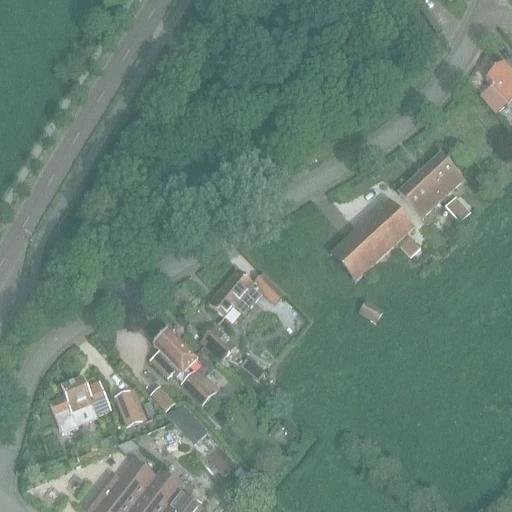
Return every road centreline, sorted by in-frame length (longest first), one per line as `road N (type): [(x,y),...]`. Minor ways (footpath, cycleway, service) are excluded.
road 1 (residential): [(0,474),(26,376),(46,350),(374,147),(427,101),(486,12),(494,8),(511,21)]
road 2 (tertiary): [(0,265),(158,0)]
